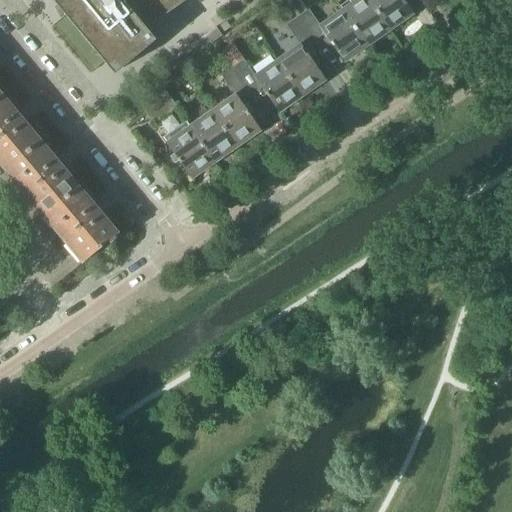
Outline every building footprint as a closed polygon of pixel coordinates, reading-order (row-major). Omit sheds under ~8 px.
[(52,0),(63,13),(65,16),(65,15),(114,74),(155,39),(146,28),(185,0),(52,0)] [(300,13),(291,0),(287,0),(286,1),(295,16),(300,13)] [(369,0),(352,0),(341,8),(367,46),(390,30),(369,0)] [(369,0),(390,30),(413,14),(403,0),(369,0)] [(367,46),(341,8),(318,23),(308,8),(297,16),(316,44),(326,37),(344,62),(367,46)] [(298,43),(276,58),(302,96),(325,80),(305,51),(316,44),(297,16),(285,25),(298,43)] [(173,70),(222,36),(216,27),(167,61),(173,70)] [(233,44),(222,51),(230,65),(242,58),(233,44)] [(302,96),(276,58),(253,74),(243,59),(232,67),(250,95),(260,88),(278,113),(302,96)] [(240,101),(250,95),(232,67),(220,75),(233,95),(212,109),(237,146),(260,131),(240,101)] [(145,113),(169,97),(162,86),(138,102),(145,113)] [(40,141),(1,94),(0,94),(0,163),(5,170),(40,141)] [(176,108),(169,97),(145,113),(153,124),(176,108)] [(237,146),(212,109),(188,126),(214,163),(237,146)] [(214,163),(188,126),(165,142),(190,179),(214,163)] [(40,141),(5,170),(42,215),(77,185),(40,141)] [(117,232),(77,185),(42,215),(82,262),(117,232)]
